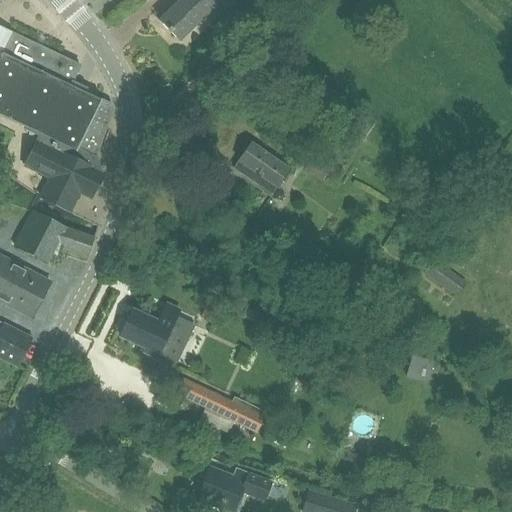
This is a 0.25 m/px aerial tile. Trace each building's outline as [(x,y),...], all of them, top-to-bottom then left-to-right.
[(179,0),(158,21),(177,40),(211,8),(214,12),(226,0),(179,0)] [(0,117),(37,136),(23,166),(47,179),(38,197),(68,212),(78,193),(90,199),(102,173),(95,156),(108,122),(111,109),(111,105),(109,103),(99,99),(72,83),(80,65),(11,32),(0,27),(0,117)] [(64,55),(82,64),(88,53),(69,44),(64,55)] [(326,138),(302,171),(320,182),(344,149),(326,138)] [(275,188),(288,169),(250,143),(233,167),(271,194),(276,188),(275,188)] [(92,237),(63,228),(33,213),(16,247),(47,263),(51,254),(57,256),(60,250),(86,258),(92,237)] [(46,281),(0,257),(0,301),(28,316),(46,281)] [(423,274),(455,296),(465,282),(433,260),(423,274)] [(201,316),(214,322),(223,304),(209,298),(201,316)] [(132,311),(119,336),(143,348),(142,351),(155,357),(170,326),(190,335),(197,320),(165,304),(156,322),(132,311)] [(0,358),(15,366),(29,339),(3,325),(0,331),(0,358)] [(404,377),(423,383),(430,362),(411,356),(404,377)] [(198,389),(181,381),(175,393),(192,401),(198,389)] [(198,389),(192,401),(236,422),(254,431),(260,418),(242,410),(198,389)] [(274,422),(265,440),(287,451),(296,433),(274,422)] [(244,481),(209,467),(206,475),(205,474),(195,498),(226,510),(235,488),(240,490),(244,481)] [(319,511),(336,511),(340,500),(324,496),(319,511)]
